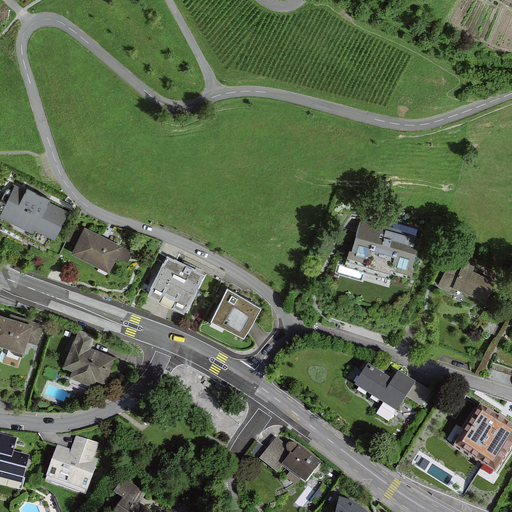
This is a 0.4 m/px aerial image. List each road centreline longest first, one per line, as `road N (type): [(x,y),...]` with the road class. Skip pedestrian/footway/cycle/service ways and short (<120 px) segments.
road 1 (unclassified): [(283,333),(277,303),(248,280),(85,205),(69,190),(20,50),(29,25),(53,17),(170,108),(217,96)]
road 2 (unclassified): [(217,96),(256,90),(409,125),(511,93)]
road 3 (residential): [(283,333),(335,334),(511,394)]
road 4 (residential): [(0,420),(91,418),(152,377),(171,339)]
road 5 (secondary): [(275,398),(429,511)]
road 6 (secondary): [(0,275),(171,339)]
road 7 (residential): [(241,511),(230,483),(236,453),(275,398)]
